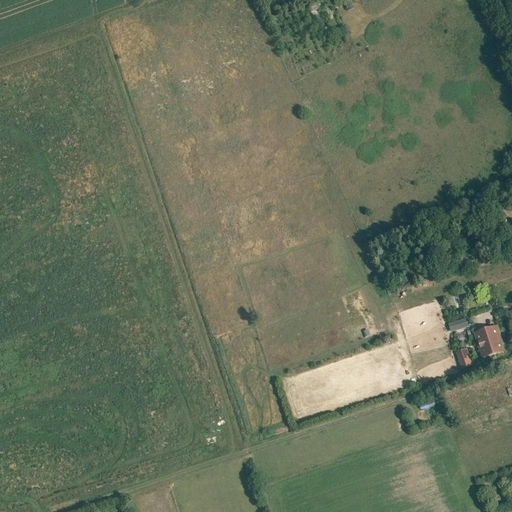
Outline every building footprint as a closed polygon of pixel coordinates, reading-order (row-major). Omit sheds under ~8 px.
[(504,226),(496,208),(487,212),(494,229),(504,226)] [(488,296),(491,304),(497,301),(495,294),(488,296)] [(449,323),(451,332),(470,327),(467,317),(449,323)] [(475,335),(482,359),(503,353),(500,344),(501,344),(497,329),(475,335)] [(456,354),(461,370),(471,367),(466,350),(456,354)] [(477,484),(482,494),(491,489),(487,480),(477,484)]
